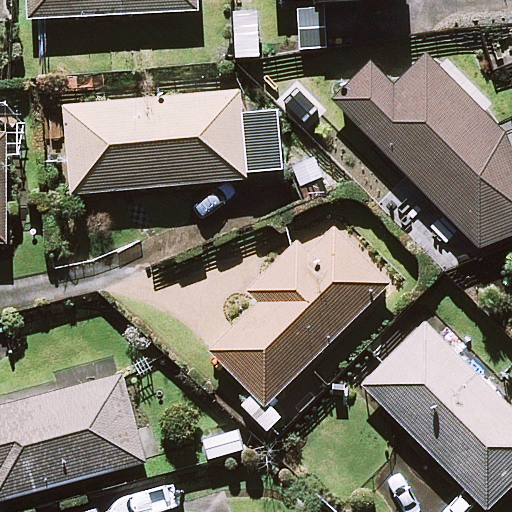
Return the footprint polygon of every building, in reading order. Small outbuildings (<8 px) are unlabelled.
[(197,10),(196,0),(29,0),(30,18),(197,10)] [(331,95),(479,248),(511,235),(511,157),(504,137),(422,53),(393,80),(370,57),(331,95)] [(241,113),(239,89),(42,107),(44,126),(65,124),(71,193),(281,174),(275,110),(241,113)] [(0,245),(7,246),(10,157),(20,157),(21,120),(8,103),(0,102),(0,245)] [(391,282),(326,215),(252,288),(262,298),(210,349),(264,405),(391,282)] [(511,482),(511,409),(425,322),(362,385),(486,509),(511,482)] [(0,497),(143,461),(121,373),(0,403),(0,497)]
